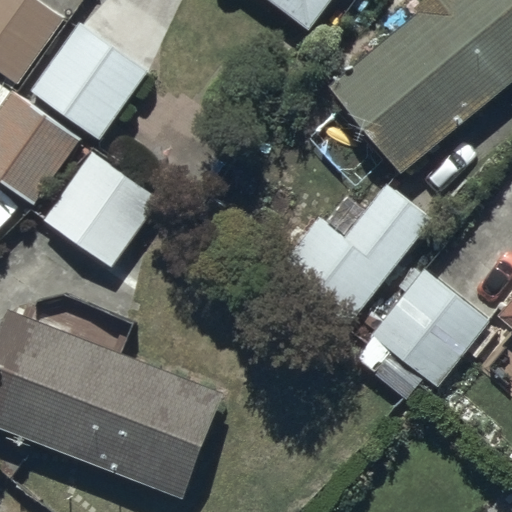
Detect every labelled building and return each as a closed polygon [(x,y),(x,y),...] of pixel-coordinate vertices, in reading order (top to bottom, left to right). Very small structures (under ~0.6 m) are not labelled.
[(38,0),(0,0),(0,72),(17,85),(65,19),(38,0)] [(270,0),(314,34),(341,0),(270,0)] [(511,85),(511,0),(437,0),(337,85),(410,171),(511,85)] [(80,21),(31,89),(104,142),(152,74),(80,21)] [(80,141),(13,96),(0,115),(0,177),(38,203),(80,141)] [(113,267),(161,200),(96,153),(48,220),(113,267)] [(284,271),(351,326),(438,221),(392,183),(349,236),(327,218),(284,271)] [(426,268),(377,333),(443,383),(492,318),(426,268)] [(12,308),(0,339),(0,427),(189,500),(231,393),(12,308)] [(0,511),(3,511),(9,504),(0,498),(0,511)]
